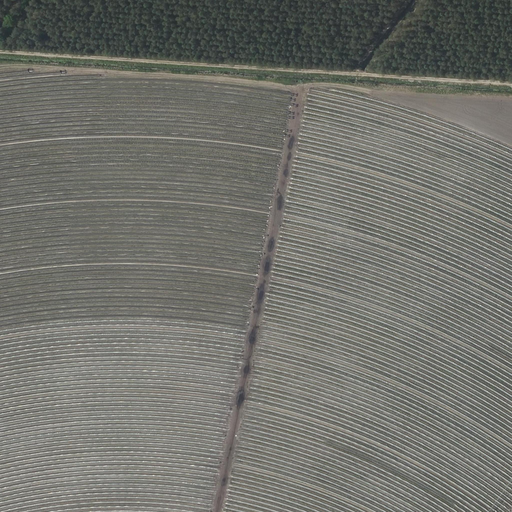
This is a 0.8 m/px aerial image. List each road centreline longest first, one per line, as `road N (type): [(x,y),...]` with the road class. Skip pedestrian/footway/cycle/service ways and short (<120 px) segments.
road 1 (track): [(96,511),(99,79),(0,71)]
road 2 (track): [(511,81),(0,50)]
